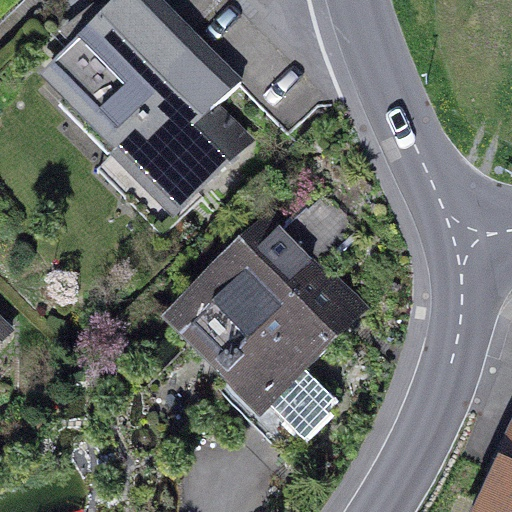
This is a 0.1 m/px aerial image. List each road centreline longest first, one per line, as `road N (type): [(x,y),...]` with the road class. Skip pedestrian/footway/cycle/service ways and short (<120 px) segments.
road 1 (residential): [(379,511),(440,400),(462,314),(463,237)]
road 2 (residential): [(463,237),(443,210),(360,0)]
